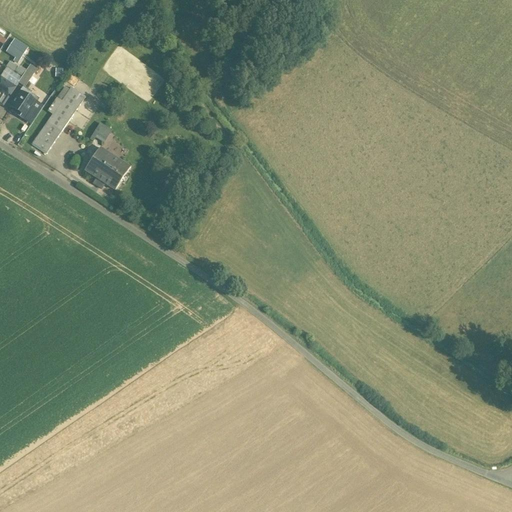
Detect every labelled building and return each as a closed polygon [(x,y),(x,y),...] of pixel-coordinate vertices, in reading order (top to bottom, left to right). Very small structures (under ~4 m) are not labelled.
[(25,48),(14,41),(7,52),(16,58),(20,61),(22,58),(19,56),(25,48)] [(27,72),(19,67),(15,73),(23,78),(27,72)] [(22,79),(19,84),(25,88),(37,71),(31,67),(27,72),(23,78),(22,79)] [(22,79),(7,69),(1,78),(16,88),(19,84),(22,79)] [(16,88),(1,78),(0,78),(0,92),(3,95),(4,93),(10,97),(16,88)] [(53,116),(70,91),(65,88),(48,113),(53,116)] [(24,89),(12,108),(18,112),(17,115),(25,120),(36,104),(39,99),(24,89)] [(53,116),(33,146),(47,155),(86,98),(72,89),(70,91),(53,116)] [(10,97),(4,93),(3,95),(0,100),(0,104),(4,107),(10,97)] [(36,104),(25,120),(31,125),(43,108),(36,104)] [(103,124),(91,140),(101,148),(113,132),(103,124)] [(131,169),(100,149),(95,156),(93,155),(90,159),(93,160),(85,172),(97,179),(94,185),(102,190),(105,185),(116,191),(131,169)]
